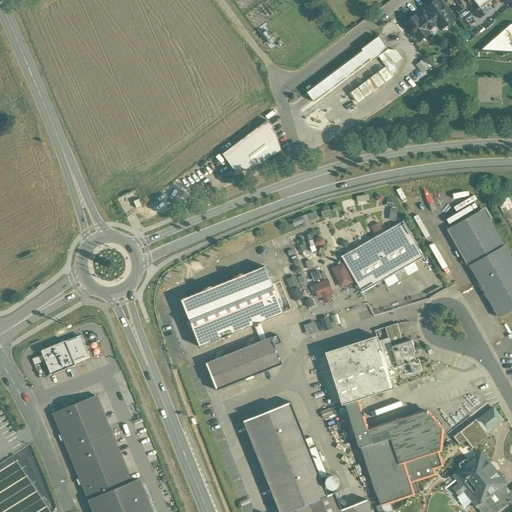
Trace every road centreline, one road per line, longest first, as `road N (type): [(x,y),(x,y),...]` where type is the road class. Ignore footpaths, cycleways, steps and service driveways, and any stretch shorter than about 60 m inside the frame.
road 1 (tertiary): [(511,143),(347,163),(130,246)]
road 2 (tertiary): [(137,263),(333,187),(511,161)]
road 3 (primary): [(0,3),(96,239)]
road 4 (primary): [(118,291),(207,511)]
road 5 (residential): [(0,361),(30,411),(67,505)]
